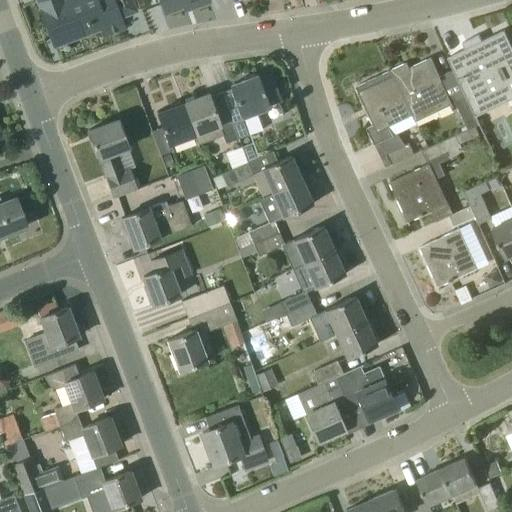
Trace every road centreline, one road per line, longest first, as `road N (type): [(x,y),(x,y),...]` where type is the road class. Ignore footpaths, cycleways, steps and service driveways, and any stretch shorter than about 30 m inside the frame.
road 1 (residential): [(418,339),(319,112),(304,30)]
road 2 (residential): [(36,103),(164,49),(304,30)]
road 3 (residential): [(190,511),(91,259)]
road 4 (residential): [(245,511),(458,411)]
road 5 (residential): [(91,259),(36,103)]
road 6 (residential): [(304,30),(458,0)]
